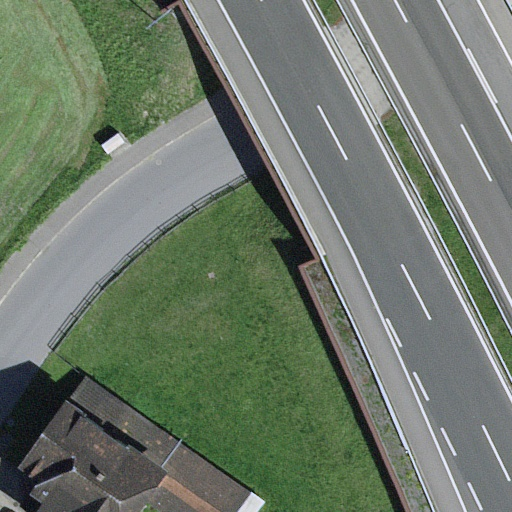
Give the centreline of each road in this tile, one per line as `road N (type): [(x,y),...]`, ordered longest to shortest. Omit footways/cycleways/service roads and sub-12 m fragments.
road 1 (residential): [(472,0),(213,145),(89,240),(0,367)]
road 2 (motorway): [(265,0),(387,226),(511,485)]
road 3 (motorway): [(511,221),(394,0)]
